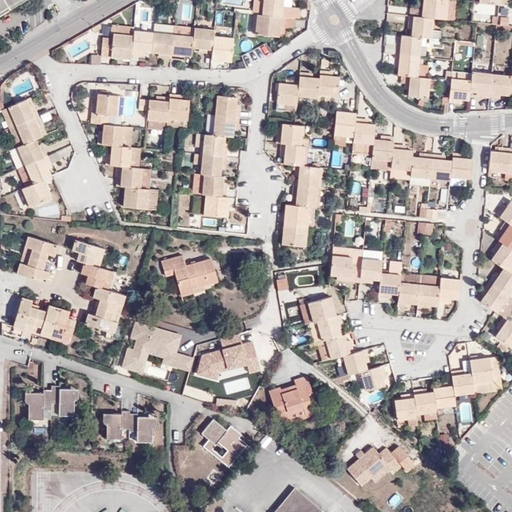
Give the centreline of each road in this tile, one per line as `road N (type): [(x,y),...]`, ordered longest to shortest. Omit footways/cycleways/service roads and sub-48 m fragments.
road 1 (residential): [(480,124),(462,315),(442,326),(370,321)]
road 2 (unknown): [(0,341),(263,424)]
road 3 (residential): [(250,76),(258,88),(253,186),(278,342)]
road 4 (residential): [(54,74),(250,76)]
road 5 (tertiary): [(335,20),(382,93),(413,121),(480,124)]
road 6 (residential): [(54,74),(103,198)]
